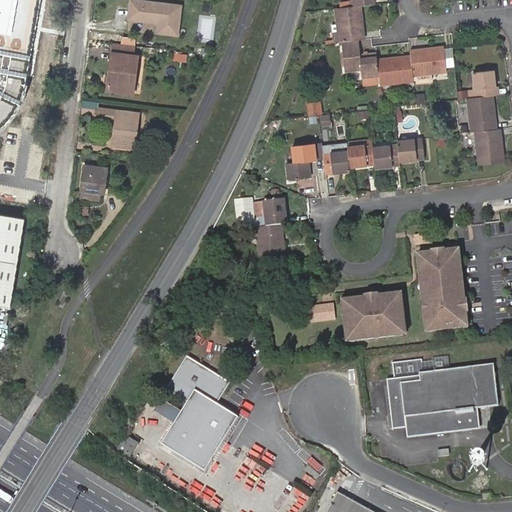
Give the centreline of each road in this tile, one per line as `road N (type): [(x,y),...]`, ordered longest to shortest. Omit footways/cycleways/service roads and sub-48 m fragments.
road 1 (tertiary): [(290,0),(249,120),(169,275),(21,511)]
road 2 (unclassified): [(83,0),(55,221),(60,250)]
road 3 (residential): [(511,507),(446,503),(361,464),(326,407)]
road 4 (residential): [(401,202),(352,207),(330,221),(329,253),(358,270),(382,259),(396,213)]
